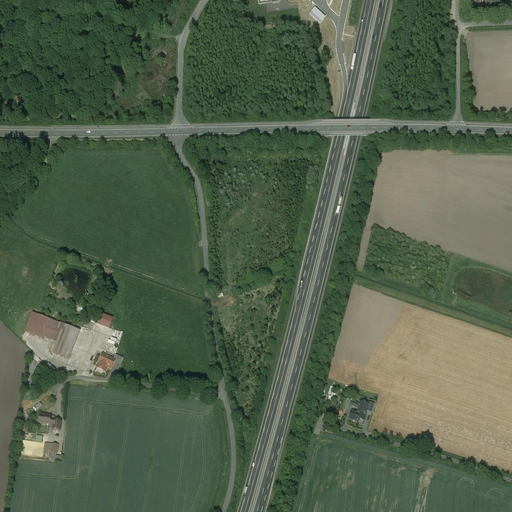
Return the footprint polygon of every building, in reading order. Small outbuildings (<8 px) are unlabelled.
[(69,360),(80,331),(36,315),(32,313),(25,332),(56,344),(52,354),(69,360)] [(110,328),(113,319),(98,314),(94,324),(109,330),(110,328)] [(116,360),(103,354),(96,368),(106,373),(108,368),(111,370),(116,360)] [(365,415),(351,411),(349,419),(359,422),(360,420),(364,421),(365,415)] [(45,415),(40,414),(39,424),(53,425),(54,421),(51,421),(51,416),(45,416),(45,415)] [(61,422),(54,421),(53,425),(53,430),(60,431),(61,422)] [(58,445),(51,444),(50,452),(57,453),(58,445)]
